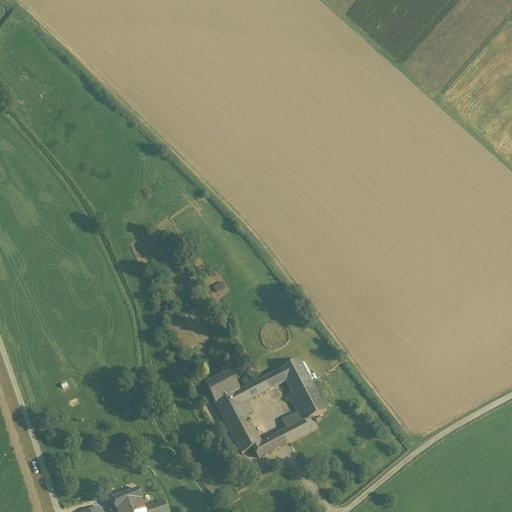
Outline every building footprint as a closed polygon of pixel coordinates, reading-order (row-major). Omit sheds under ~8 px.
[(301,362),(280,373),(285,384),(291,396),(288,398),(297,416),(302,425),(304,423),(326,412),(301,362)] [(240,393),(215,405),(240,455),(253,449),(260,445),(246,417),(252,413),(248,405),(246,406),(245,404),(285,384),(280,373),(240,393)] [(231,374),(206,387),(215,405),(240,393),(231,374)] [(297,416),(282,424),(287,432),(302,425),(297,416)] [(260,445),(253,449),(258,460),(310,434),(304,423),(302,425),(287,432),(260,445)] [(140,491),(113,500),(116,511),(117,511),(145,511),(145,510),(142,502),(144,502),(140,491)]
